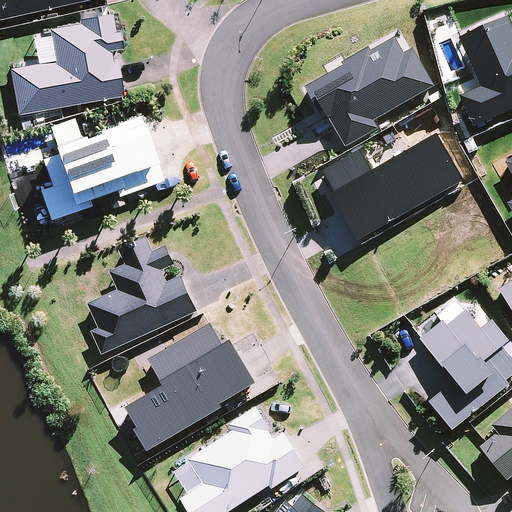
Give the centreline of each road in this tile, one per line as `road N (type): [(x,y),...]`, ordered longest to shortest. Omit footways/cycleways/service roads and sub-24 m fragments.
road 1 (residential): [(233,46),(221,107),(271,242),(365,408)]
road 2 (residential): [(365,408),(463,511)]
